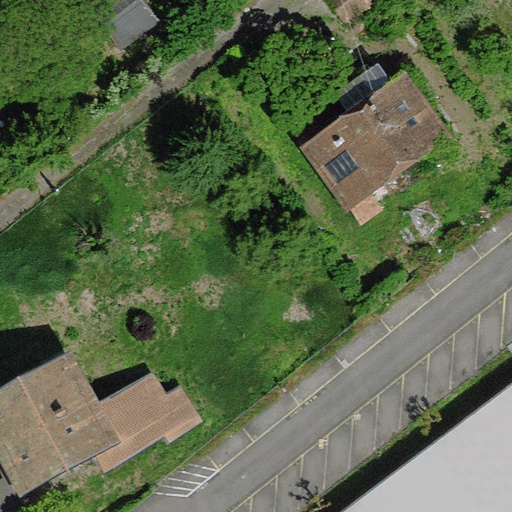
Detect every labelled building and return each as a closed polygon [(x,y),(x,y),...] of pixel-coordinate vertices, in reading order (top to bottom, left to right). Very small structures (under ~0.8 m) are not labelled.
[(399,1),(398,0),(334,0),(360,32),(399,1)] [(399,90),(312,152),(350,205),(437,143),(399,90)] [(101,446),(87,415),(63,371),(0,404),(0,434),(27,486),(101,446)] [(87,415),(101,446),(114,468),(167,437),(171,443),(201,422),(181,391),(166,400),(152,378),(87,415)] [(511,511),(511,390),(348,511),(511,511)]
